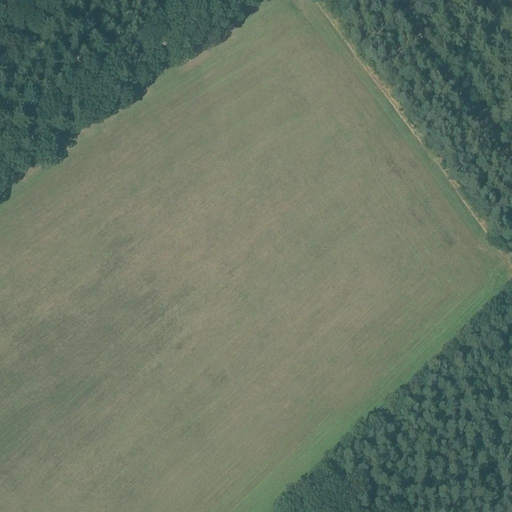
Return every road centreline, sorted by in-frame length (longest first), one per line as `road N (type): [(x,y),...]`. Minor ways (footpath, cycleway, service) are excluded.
road 1 (track): [(0,161),(223,0)]
road 2 (track): [(511,351),(350,511)]
road 3 (track): [(395,0),(511,160)]
